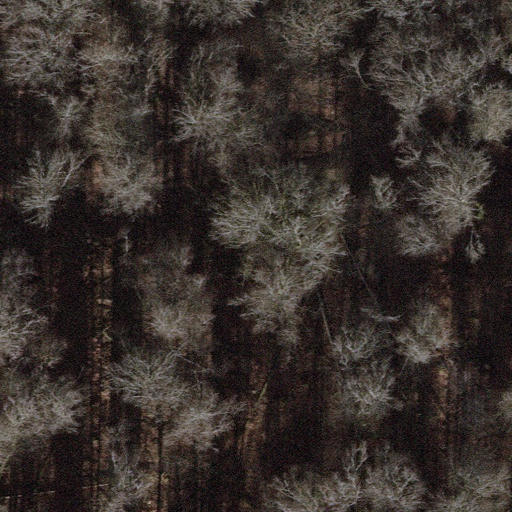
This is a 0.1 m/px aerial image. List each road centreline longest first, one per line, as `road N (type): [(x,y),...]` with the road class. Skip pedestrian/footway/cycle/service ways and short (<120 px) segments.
road 1 (track): [(0,34),(447,133),(511,164)]
road 2 (track): [(511,123),(0,216)]
